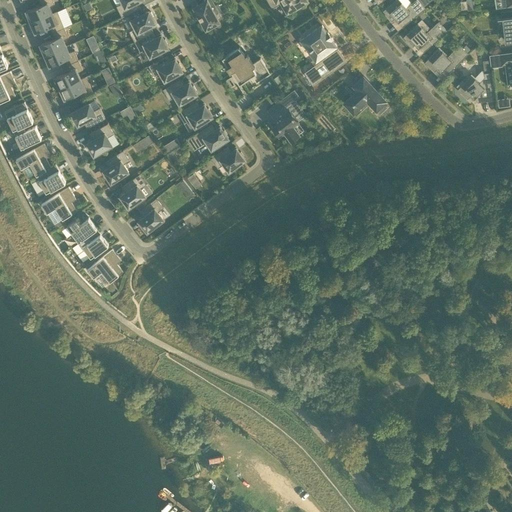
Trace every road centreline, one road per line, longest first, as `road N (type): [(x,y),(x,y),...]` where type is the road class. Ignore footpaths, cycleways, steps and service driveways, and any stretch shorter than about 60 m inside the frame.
road 1 (residential): [(165,0),(266,158),(152,249),(139,250),(73,169),(1,0)]
road 2 (track): [(511,142),(351,164),(283,192),(164,279),(137,305),(137,332)]
road 3 (track): [(511,165),(343,188),(139,320)]
road 4 (residential): [(511,116),(470,127),(451,121),(349,0)]
